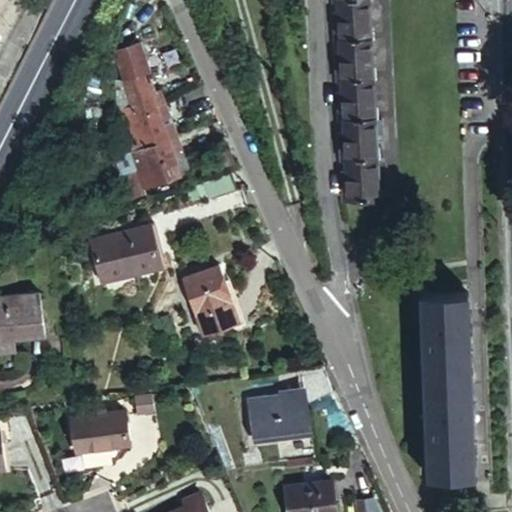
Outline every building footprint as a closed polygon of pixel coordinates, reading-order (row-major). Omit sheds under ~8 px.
[(130,0),(130,1),(149,10),(153,0),(130,0)] [(368,0),(335,0),(336,12),(336,19),(332,19),(333,38),(337,38),(370,36),(368,0)] [(371,54),(370,36),(337,38),(338,52),(338,58),(334,58),(335,79),(339,79),(372,78),(371,60),(371,54)] [(112,61),(123,90),(144,82),(151,79),(140,50),(112,61)] [(341,120),(374,119),(372,78),(339,79),(339,91),(340,97),(336,98),(337,120),(341,120)] [(144,82),(123,90),(135,121),(166,109),(161,96),(155,98),(150,99),(147,91),(144,82)] [(135,121),(123,90),(117,92),(119,117),(116,120),(121,131),(136,125),(135,121)] [(130,154),(176,137),(166,109),(135,121),(136,125),(121,131),(130,154)] [(342,158),(375,157),(374,140),(374,133),(374,119),(341,120),(342,134),(342,141),(337,141),(338,158),(342,158)] [(122,169),(129,188),(144,183),(141,174),(184,157),(176,137),(130,154),(134,165),(122,169)] [(115,171),(122,169),(134,165),(130,154),(111,161),(115,171)] [(210,181),(228,174),(236,170),(229,155),(204,166),(210,181)] [(144,183),(129,188),(127,196),(132,206),(143,202),(140,193),(175,181),(190,173),(184,157),(141,174),(144,183)] [(341,199),(377,196),(375,157),(342,158),(343,169),(344,176),(339,176),(341,199)] [(206,183),(210,192),(211,194),(232,185),(228,174),(210,181),(206,183)] [(206,183),(192,189),(196,197),(210,192),(206,183)] [(161,268),(166,267),(153,227),(148,229),(161,268)] [(107,289),(161,268),(148,229),(93,248),(107,289)] [(0,239),(6,256),(16,253),(10,236),(0,239)] [(182,278),(205,326),(239,311),(217,263),(182,278)] [(474,471),(466,288),(424,291),(431,473),(474,471)] [(0,293),(0,341),(12,341),(11,335),(44,331),(39,289),(0,293)] [(12,341),(0,341),(0,350),(13,349),(12,341)] [(161,363),(164,382),(178,379),(174,360),(161,363)] [(132,398),(134,412),(150,409),(148,395),(132,398)] [(246,401),(251,441),(309,433),(307,413),(297,414),(295,395),(246,401)] [(68,419),(73,452),(126,444),(121,410),(68,419)] [(298,484),(301,511),(350,511),(347,479),(298,484)] [(210,511),(199,488),(182,497),(185,502),(164,511),(210,511)] [(357,511),(382,511),(380,495),(356,497),(357,511)]
